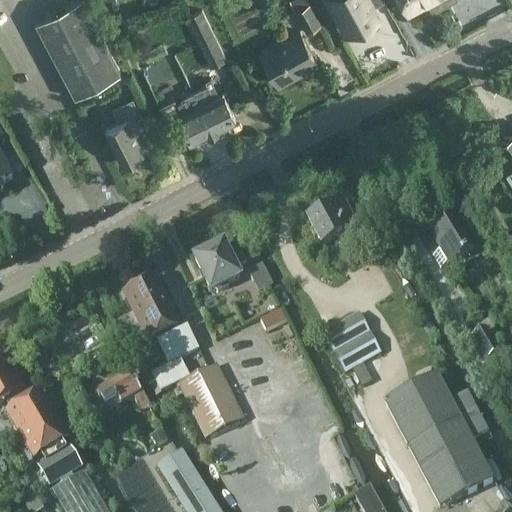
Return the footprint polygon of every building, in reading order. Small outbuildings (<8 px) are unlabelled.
[(78,0),(35,22),(75,97),(120,73),(81,0),(78,0)] [(333,0),(346,22),(351,32),(354,31),(357,36),(378,25),(375,19),(378,18),(368,0),(333,0)] [(431,7),(432,6),(437,3),(440,8),(445,5),(441,0),(402,0),(409,13),(429,2),(431,7)] [(307,33),(321,26),(309,5),(295,12),(307,33)] [(211,67),(226,59),(202,10),(187,17),(211,67)] [(298,28),(259,49),(279,87),(295,79),(293,75),(302,70),(304,73),(318,65),(298,28)] [(194,91),(214,131),(236,120),(222,92),(219,93),(211,78),(205,81),(207,85),(194,91)] [(193,142),(214,131),(194,91),(180,97),(182,100),(177,103),(175,99),(159,107),(166,119),(177,114),(193,142)] [(119,122),(104,128),(122,163),(144,152),(132,127),(144,121),(133,98),(112,108),(119,122)] [(511,131),(490,145),(511,179),(511,131)] [(13,180),(0,157),(0,145),(5,142),(0,133),(0,189),(2,193),(4,192),(1,188),(13,180)] [(429,230),(442,252),(433,258),(440,270),(449,264),(450,265),(477,250),(473,243),(477,240),(452,199),(437,209),(445,220),(429,230)] [(307,219),(322,248),(343,236),(349,247),(362,239),(359,233),(344,206),(334,212),(331,206),(307,219)] [(223,245),(195,259),(211,293),(240,279),(235,270),(246,264),(239,250),(228,255),(223,245)] [(258,294),(271,288),(272,287),(261,266),(247,272),(258,294)] [(133,311),(137,312),(151,340),(177,328),(153,280),(125,294),(133,311)] [(266,331),(285,321),(279,310),(259,320),(266,331)] [(360,316),(323,336),(344,374),(381,354),(360,316)] [(198,351),(187,328),(156,343),(168,366),(198,351)] [(486,329),(471,337),(485,362),(500,354),(486,329)] [(161,394),(190,380),(181,362),(152,375),(161,394)] [(9,409),(5,412),(34,461),(69,440),(40,391),(27,398),(15,375),(7,380),(0,365),(0,406),(6,403),(9,409)] [(178,386),(206,441),(244,422),(217,367),(178,386)] [(137,386),(130,375),(94,396),(106,417),(133,401),(142,414),(151,410),(137,386)] [(493,483),(437,376),(385,403),(441,510),(493,483)] [(469,389),(453,398),(474,438),(490,429),(469,389)] [(146,452),(169,438),(162,426),(138,440),(146,452)] [(70,475),(71,475),(82,469),(69,447),(65,449),(44,462),(36,467),(49,488),(51,487),(60,481),(70,475)] [(215,511),(180,454),(158,468),(185,511),(215,511)] [(382,511),(369,488),(355,496),(363,511),(382,511)]
